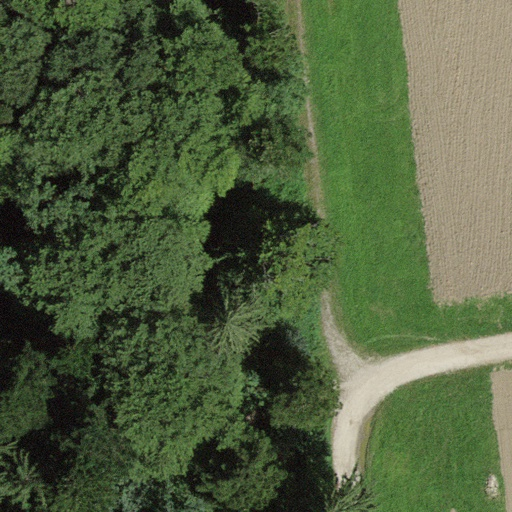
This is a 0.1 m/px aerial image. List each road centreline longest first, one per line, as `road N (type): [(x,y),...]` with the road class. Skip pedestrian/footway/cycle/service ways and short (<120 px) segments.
road 1 (track): [(367,392),(331,306),(298,0)]
road 2 (track): [(511,345),(407,367),(367,392)]
road 3 (track): [(367,392),(347,435),(349,511)]
